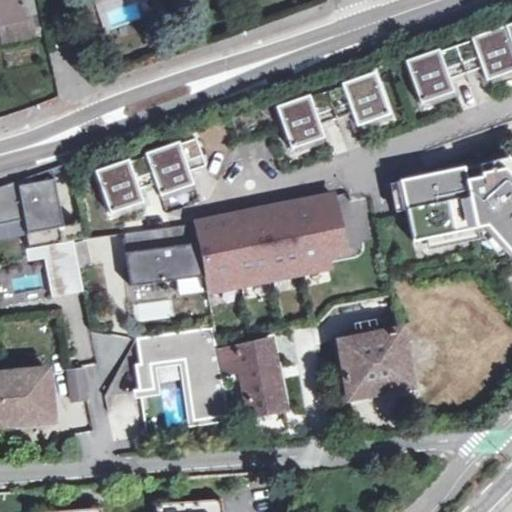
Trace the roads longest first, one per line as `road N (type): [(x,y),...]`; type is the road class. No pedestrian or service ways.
road 1 (residential): [(511,444),(0,479)]
road 2 (tertiary): [(0,150),(363,22)]
